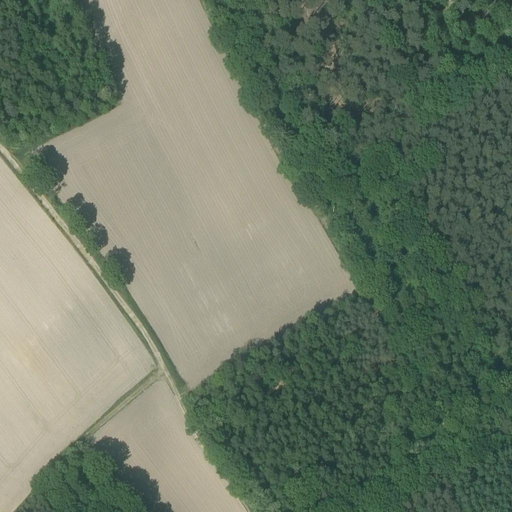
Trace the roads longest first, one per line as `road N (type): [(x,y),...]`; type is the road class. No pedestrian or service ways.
road 1 (track): [(0,147),(123,303),(162,369)]
road 2 (track): [(511,405),(323,511)]
road 3 (track): [(162,369),(92,430),(21,511)]
road 4 (track): [(162,369),(246,511)]
